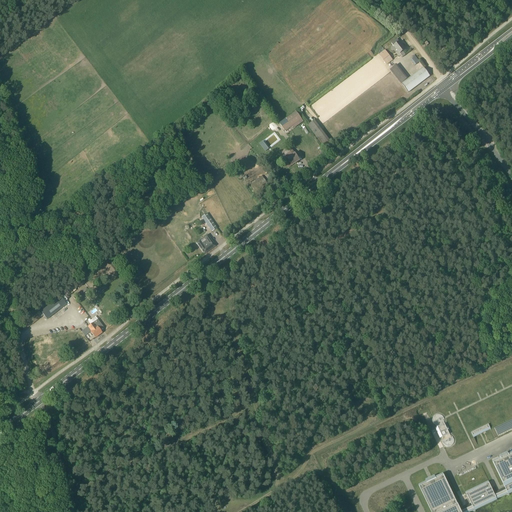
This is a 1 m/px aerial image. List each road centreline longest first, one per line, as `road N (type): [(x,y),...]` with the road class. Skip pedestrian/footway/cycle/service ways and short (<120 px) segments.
road 1 (primary): [(0,431),(445,85)]
road 2 (track): [(279,486),(220,311),(382,214),(379,184),(391,174),(459,160),(487,143)]
road 3 (track): [(238,511),(301,472),(310,453),(511,357)]
road 4 (track): [(63,490),(255,407)]
